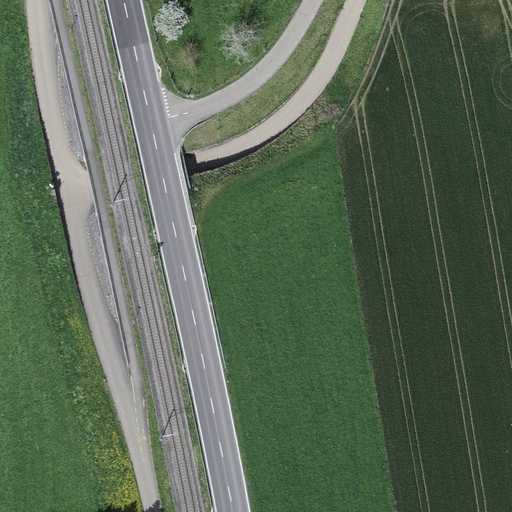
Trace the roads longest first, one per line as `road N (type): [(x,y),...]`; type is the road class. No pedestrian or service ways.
road 1 (secondary): [(154,121),(233,511)]
road 2 (unclassified): [(355,0),(300,105),(249,144),(69,194)]
road 3 (unclassified): [(69,194),(151,511)]
road 4 (unclassified): [(311,0),(269,65),(243,89),(154,121)]
road 5 (unclassified): [(39,0),(69,194)]
road 6 (secondary): [(126,0),(154,121)]
